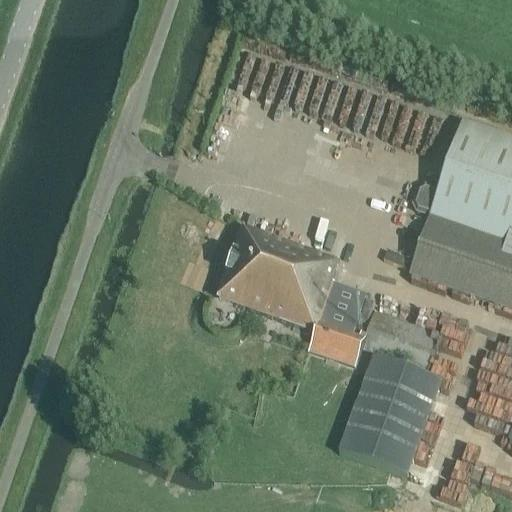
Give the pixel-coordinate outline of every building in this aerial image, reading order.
[(410,278),(511,313),(511,140),(463,123),(410,278)] [(428,220),(432,206),(402,199),(398,212),(428,220)] [(351,249),(358,226),(276,201),(269,224),(351,249)] [(337,266),(338,264),(258,236),(244,231),(219,299),(314,334),(311,344),(359,361),(363,352),(426,374),(439,335),(374,312),(366,336),(344,328),(347,318),(337,314),(324,310),(331,287),(338,267),(337,266)] [(389,270),(399,273),(404,254),(394,251),(389,270)] [(380,309),(386,289),(375,286),(369,305),(380,309)] [(324,310),(337,314),(344,293),(331,287),(324,310)] [(339,455),(407,480),(442,384),(373,360),(339,455)] [(468,423),(454,467),(473,473),(486,429),(468,423)] [(489,477),(498,446),(489,444),(480,475),(489,477)]
